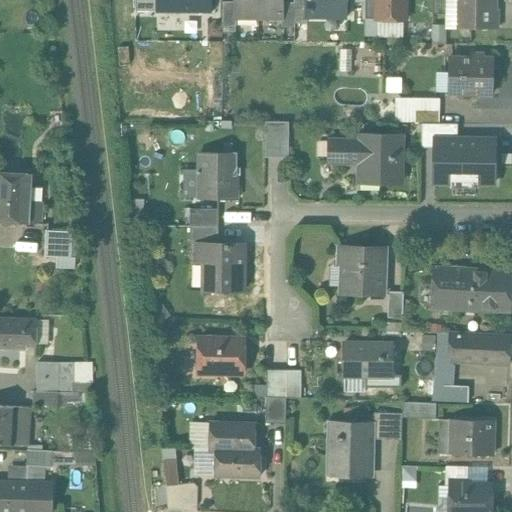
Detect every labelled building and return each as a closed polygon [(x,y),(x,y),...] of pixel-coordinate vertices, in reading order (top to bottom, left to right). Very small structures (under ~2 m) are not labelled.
[(148,0),(135,0),(135,11),(149,11),(148,0)] [(210,0),(156,0),(157,11),(211,11),(210,0)] [(258,0),(234,0),(235,2),(234,16),(236,16),(259,16),(258,0)] [(282,0),(258,0),(259,16),(281,16),(282,16),(283,2),(282,0)] [(306,0),(294,0),(294,2),(295,2),(294,23),(295,23),(307,23),(307,17),(306,0)] [(306,0),(307,17),(308,17),(308,16),(343,16),(343,17),(345,17),(345,0),(306,0)] [(376,0),(364,0),(364,20),(377,20),(376,0)] [(404,0),(376,0),(377,20),(377,24),(404,24),(404,0)] [(446,0),(432,0),(432,14),(446,14),(446,0)] [(458,0),(457,26),(448,26),(448,27),(497,28),(497,26),(496,26),(496,11),(497,11),(497,9),(494,9),(494,0),(458,0)] [(235,2),(223,1),(222,25),(236,26),(236,16),(234,16),(235,2)] [(294,2),(283,2),(282,16),(281,16),(281,26),(295,26),(295,23),(294,23),(295,2),(294,2)] [(483,54),(471,54),(471,58),(451,57),(450,75),(455,75),(455,92),(492,92),(492,58),(483,58),(483,54)] [(382,122),(405,123),(405,102),(383,102),(382,122)] [(443,110),(416,110),(416,123),(443,124),(443,110)] [(288,122),(265,122),(265,159),(288,159),(288,122)] [(404,136),(362,135),(362,141),(330,140),(330,165),(361,165),(361,184),(403,185),(404,136)] [(494,140),(436,138),(435,181),(492,183),(494,140)] [(231,152),(200,152),(199,199),(236,199),(236,176),(231,176),(231,152)] [(30,173),(0,171),(0,221),(27,223),(41,224),(42,201),(29,200),(30,173)] [(218,208),(191,208),(191,225),(218,225),(218,208)] [(218,225),(191,225),(191,247),(198,247),(198,243),(218,244),(218,225)] [(72,232),(46,230),(45,256),(57,257),(71,257),(72,232)] [(218,244),(198,243),(198,247),(198,264),(205,264),(204,290),(245,291),(246,244),(218,244)] [(386,247),(337,245),(337,265),(341,265),(340,293),(385,295),(386,247)] [(71,257),(57,257),(56,267),(74,268),(75,258),(71,257)] [(511,294),(511,274),(433,272),(432,313),(511,316),(511,294)] [(404,291),(390,291),(389,316),(403,317),(404,291)] [(37,318),(0,317),(0,348),(26,349),(26,344),(36,345),(36,343),(37,320),(37,318)] [(48,320),(37,320),(36,343),(48,343),(48,320)] [(438,332),(434,386),(444,387),(444,401),(468,402),(469,386),(444,385),(445,372),(454,373),(455,361),(510,364),(511,336),(449,332),(449,333),(438,332)] [(245,337),(201,337),(201,375),(245,375),(245,337)] [(371,346),(342,346),(342,379),(393,379),(393,344),(371,344),(371,346)] [(59,392),(60,366),(60,362),(37,362),(37,391),(59,392)] [(86,393),(90,393),(88,367),(60,366),(59,392),(74,392),(86,393)] [(287,370),(268,369),(268,396),(286,397),(287,370)] [(301,370),(287,370),(286,397),(300,398),(301,370)] [(33,405),(73,406),(74,392),(59,392),(37,391),(33,391),(33,405)] [(86,393),(74,392),(73,406),(86,406),(86,393)] [(268,396),(263,396),(263,419),(286,419),(286,397),(268,396)] [(434,403),(403,401),(402,413),(402,415),(434,416),(434,403)] [(26,407),(0,405),(0,444),(24,446),(26,407)] [(402,413),(375,412),(375,422),(377,422),(376,439),(401,439),(402,415),(402,413)] [(492,420),(453,419),(452,420),(448,419),(447,434),(440,434),(440,452),(452,453),(452,454),(491,455),(492,436),(490,436),(490,422),(492,422),(492,420)] [(257,423),(209,421),(209,448),(215,449),(256,450),(257,423)] [(375,422),(329,422),(329,439),(333,439),(332,471),(370,471),(371,442),(376,443),(376,439),(377,422),(375,422)] [(256,450),(215,449),(214,475),(260,476),(261,450),(256,450)] [(52,451),(26,450),(26,466),(52,467),(52,464),(52,452),(52,451)] [(76,453),(52,452),(52,464),(75,465),(76,453)] [(176,459),(164,460),(166,486),(179,485),(176,459)] [(51,511),(52,484),(0,481),(0,511),(51,511)] [(490,511),(491,486),(450,485),(449,511),(490,511)]
